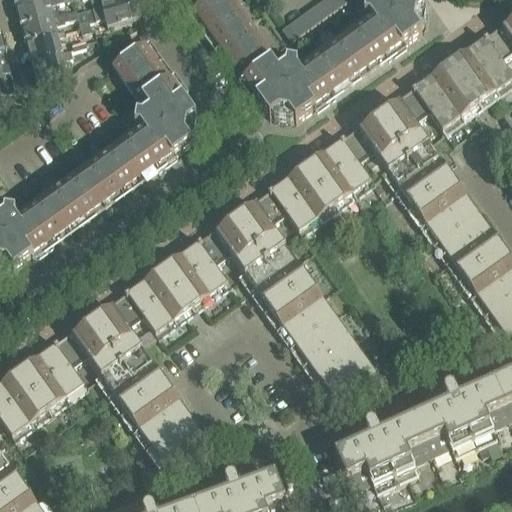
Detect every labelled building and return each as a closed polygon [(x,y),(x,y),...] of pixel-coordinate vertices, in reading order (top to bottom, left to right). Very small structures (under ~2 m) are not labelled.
[(13,0),(18,15),(49,6),(46,0),(13,0)] [(100,1),(102,11),(135,2),(134,0),(96,0),(97,2),(100,1)] [(365,0),(354,8),(353,20),(365,37),(313,74),(300,57),(289,55),(272,67),(223,0),(216,0),(193,17),(270,124),(280,117),(289,119),(296,128),(422,38),(415,29),(417,19),(426,13),(417,0),(365,0)] [(347,8),(341,0),(331,0),(282,36),(291,48),(347,8)] [(141,24),(135,2),(102,11),(108,34),(141,24)] [(23,33),(53,24),(60,22),(57,13),(65,11),(63,3),(49,6),(18,15),(23,33)] [(53,24),(23,33),(28,51),(58,42),(56,33),(79,27),(76,18),(60,22),(53,24)] [(511,63),(511,32),(505,37),(503,34),(487,46),(504,69),(511,63)] [(63,61),(71,59),(66,40),(58,42),(28,51),(33,70),(63,61)] [(487,46),(442,77),(414,97),(431,121),(443,138),(511,89),(511,80),(504,69),(487,46)] [(0,208),(0,265),(8,267),(15,276),(193,149),(186,140),(188,129),(197,123),(145,51),(117,71),(143,106),(126,118),(124,130),(136,147),(31,222),(19,205),(7,203),(0,208)] [(68,77),(65,68),(63,61),(33,70),(38,90),(68,77)] [(0,89),(12,86),(7,66),(0,68),(0,89)] [(0,109),(17,105),(12,86),(0,89),(0,109)] [(511,344),(511,265),(464,198),(416,132),(431,121),(414,97),(398,109),(399,112),(362,139),(360,136),(343,148),(360,171),(375,160),(475,300),(508,346),(511,344)] [(117,136),(112,129),(102,136),(107,143),(117,136)] [(107,143),(102,136),(92,144),(97,151),(107,143)] [(343,148),(270,200),(287,224),(299,241),(372,189),(360,171),(343,148)] [(82,161),(77,154),(67,162),(72,169),(82,161)] [(72,169),(67,162),(56,169),(61,176),(72,169)] [(47,187),(42,180),(31,187),(36,194),(47,187)] [(36,194),(31,187),(21,194),(26,202),(36,194)] [(287,224),(270,200),(254,212),(256,214),(218,241),(216,238),(200,250),(217,274),(232,263),(340,413),(385,392),(272,234),(287,224)] [(128,302),(145,325),(157,343),(229,291),(217,274),(200,250),(128,302)] [(73,341),(56,352),(73,376),(88,365),(115,403),(170,479),(216,457),(130,336),(145,325),(128,302),(111,314),(113,317),(75,344),(73,341)] [(0,392),(0,425),(1,427),(14,445),(86,393),(73,376),(56,352),(0,392)] [(449,410),(390,437),(387,429),(377,433),(377,432),(376,431),(375,431),(374,430),(373,430),(372,430),(370,430),(369,431),(368,432),(367,433),(367,434),(367,435),(367,437),(367,438),(371,445),(335,461),(353,500),(373,491),(378,502),(419,483),(414,472),(451,455),(456,466),(498,447),(493,437),(511,428),(511,381),(469,401),(465,393),(456,397),(455,396),(453,395),(453,394),(451,394),(449,395),(447,396),(446,397),(446,398),(445,399),(445,400),(445,402),(449,410)] [(0,511),(38,511),(13,476),(0,457),(0,511)] [(286,511),(283,502),(287,500),(288,501),(289,500),(285,482),(284,482),(284,483),(241,499),(238,490),(237,490),(237,489),(236,488),(235,488),(233,487),(232,487),(231,487),(229,488),(228,489),(227,490),(227,491),(227,492),(227,493),(227,495),(218,498),(221,506),(204,511),(286,511)]
